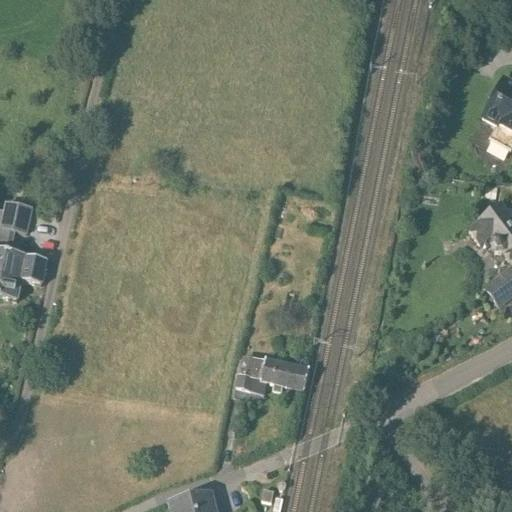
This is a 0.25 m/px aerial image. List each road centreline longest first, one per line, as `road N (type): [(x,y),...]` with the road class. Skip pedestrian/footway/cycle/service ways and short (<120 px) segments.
road 1 (residential): [(0,451),(31,380),(116,0)]
road 2 (residential): [(145,511),(385,419)]
road 3 (residential): [(385,419),(511,358)]
